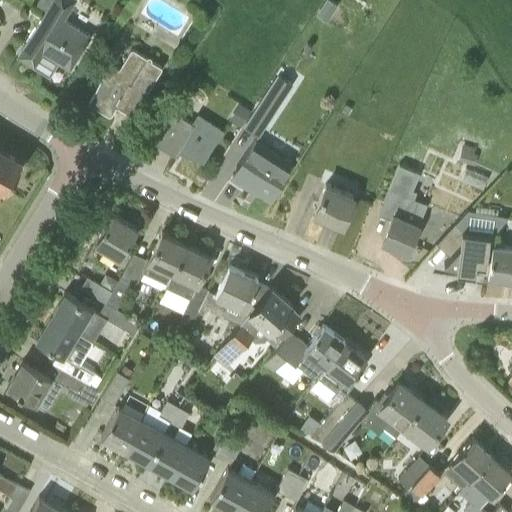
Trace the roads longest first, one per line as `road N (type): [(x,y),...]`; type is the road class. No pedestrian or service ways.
road 1 (residential): [(421,311),(81,154)]
road 2 (residential): [(163,511),(0,420)]
road 3 (residential): [(0,291),(81,154)]
road 4 (residential): [(421,311),(444,358),(511,421)]
